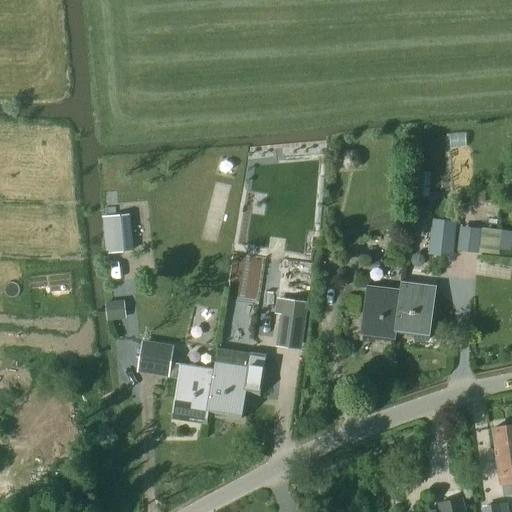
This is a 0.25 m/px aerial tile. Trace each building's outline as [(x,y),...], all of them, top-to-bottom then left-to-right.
[(347,151),(341,157),(341,166),(347,171),(357,171),(363,164),(363,156),(356,150),(347,151)] [(102,217),(105,255),(133,252),(130,215),(102,217)] [(432,219),(428,254),(454,257),(458,222),(432,219)] [(482,228),(480,253),(500,255),(502,230),(482,228)] [(400,291),(396,335),(429,339),(436,288),(401,284),(400,291)] [(395,343),(396,335),(400,291),(367,287),(361,339),(395,343)] [(286,327),(290,301),(277,299),(274,314),(281,315),(279,326),(286,327)] [(111,302),(106,303),(107,321),(113,321),(127,319),(125,301),(111,302)] [(305,330),(308,304),(290,301),(286,327),(305,330)] [(305,330),(286,327),(279,326),(277,346),(302,350),(305,330)] [(214,371),(208,414),(242,419),(245,394),(246,392),(260,394),(266,355),(250,352),(250,354),(217,349),(215,363),(214,371)] [(171,364),(169,377),(179,379),(173,418),(207,423),(208,414),(214,371),(181,366),(171,364)] [(511,424),(493,427),(498,457),(497,457),(501,483),(503,483),(504,488),(510,494),(511,493),(511,424)] [(437,504),(439,511),(466,511),(463,498),(437,504)]
